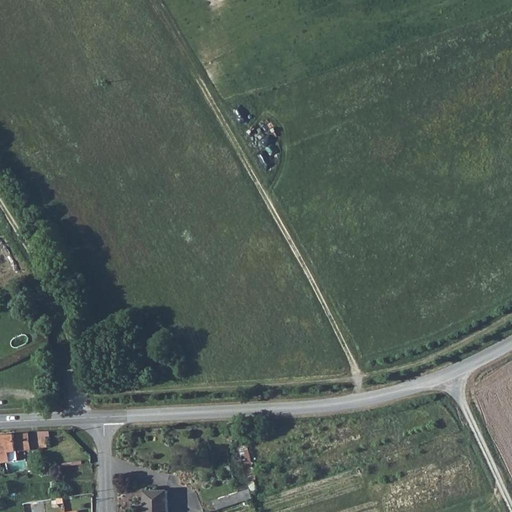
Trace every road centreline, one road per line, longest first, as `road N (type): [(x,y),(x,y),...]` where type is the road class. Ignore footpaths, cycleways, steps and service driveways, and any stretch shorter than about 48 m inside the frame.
road 1 (track): [(361,399),(312,280),(151,0)]
road 2 (secondary): [(103,416),(342,403),(407,389),(511,341)]
road 3 (track): [(449,373),(510,511)]
